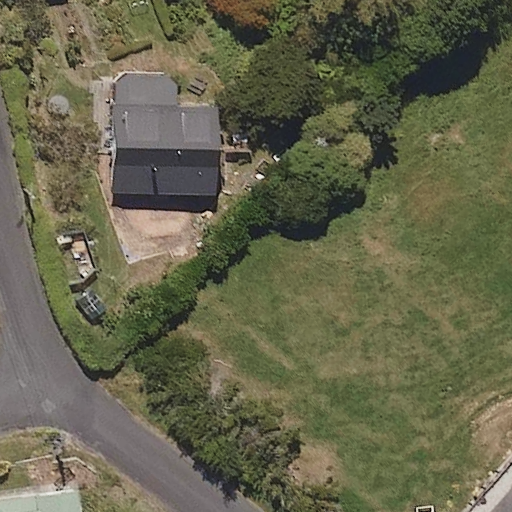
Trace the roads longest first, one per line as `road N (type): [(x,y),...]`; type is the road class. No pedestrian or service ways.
road 1 (residential): [(0,190),(18,287),(40,350),(75,397)]
road 2 (residential): [(75,397),(223,511)]
